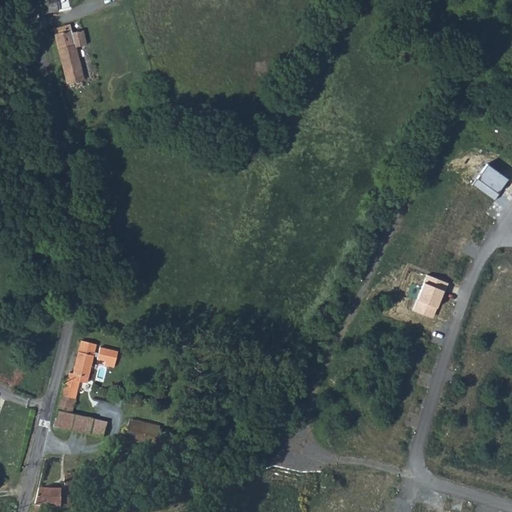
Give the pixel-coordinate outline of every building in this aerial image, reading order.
[(40,0),(44,13),(57,10),(55,0),(40,0)] [(63,25),(53,28),(65,82),(82,79),(74,46),(86,44),(82,30),(72,32),(71,29),(64,30),(63,25)] [(487,164),(477,178),(497,193),(507,179),(487,164)] [(499,194),(497,193),(477,178),(472,184),(494,200),(499,194)] [(427,274),(424,282),(445,290),(448,283),(427,274)] [(433,318),(445,290),(424,282),(412,309),(433,318)] [(61,395),(74,398),(79,381),(86,383),(95,344),(80,341),(73,373),(69,372),(67,378),(65,377),(61,395)] [(97,361),(115,366),(120,350),(102,344),(97,361)] [(54,426),(89,434),(92,417),(71,413),(74,398),(61,395),(54,426)] [(89,434),(95,435),(103,437),(107,421),(92,417),(89,434)] [(123,442),(152,449),(157,426),(128,419),(123,442)] [(32,511),(38,511),(40,505),(80,505),(80,477),(74,477),(74,472),(68,472),(68,477),(64,477),(64,489),(38,488),(32,511)]
